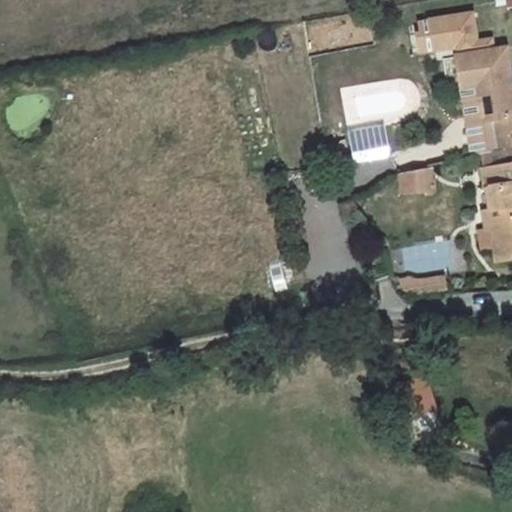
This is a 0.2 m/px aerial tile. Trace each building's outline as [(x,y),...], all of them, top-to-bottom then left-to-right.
[(511,150),(511,75),(511,76),(506,50),(456,57),(461,90),(462,90),(477,87),(482,122),(482,123),(492,122),(497,152),(503,151),(511,150)] [(467,119),(472,123),(482,122),(477,87),(462,90),(467,119)] [(349,150),(346,141),(336,144),(339,154),(349,150)] [(511,164),(511,150),(503,151),(506,165),(511,164)] [(511,164),(506,165),(482,169),(485,189),(491,188),(494,210),(488,211),(491,231),(496,262),(511,259),(511,164)] [(431,171),(401,176),(401,194),(433,193),(431,171)] [(491,231),(488,211),(481,212),(484,232),(491,231)] [(392,277),(384,250),(365,256),(374,283),(392,277)] [(444,279),(417,282),(419,294),(446,290),(444,279)] [(417,282),(408,280),(401,282),(403,289),(413,295),(419,294),(417,282)]
